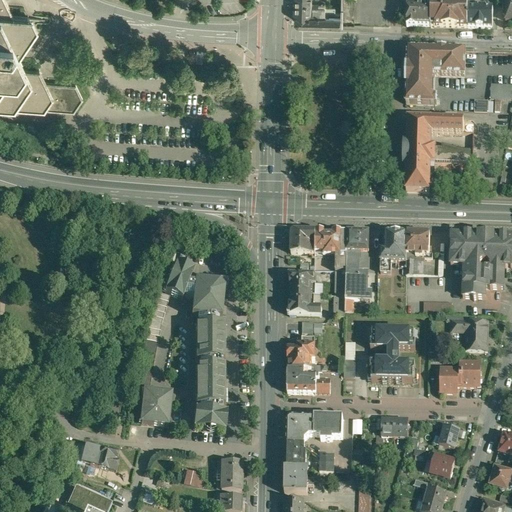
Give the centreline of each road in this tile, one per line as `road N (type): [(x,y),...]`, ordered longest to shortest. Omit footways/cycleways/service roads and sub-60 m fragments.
road 1 (residential): [(272,33),(511,39)]
road 2 (track): [(28,411),(64,430),(105,324),(131,287),(127,250)]
road 3 (residential): [(492,412),(267,408)]
road 4 (tertiary): [(272,33),(148,25),(75,0)]
road 5 (residential): [(324,209),(335,227),(511,232)]
road 6 (secondary): [(324,209),(511,213)]
road 7 (residential): [(128,511),(163,440),(266,448)]
road 8 (secondary): [(0,171),(173,200)]
road 9 (secondary): [(272,33),(270,205)]
road 10 (track): [(163,440),(64,430),(19,473)]
road 11 (track): [(269,259),(204,236),(160,235),(125,244),(127,250)]
road 12 (secondary): [(173,200),(239,236),(258,259),(269,296)]
road 13 (track): [(125,244),(0,205)]
